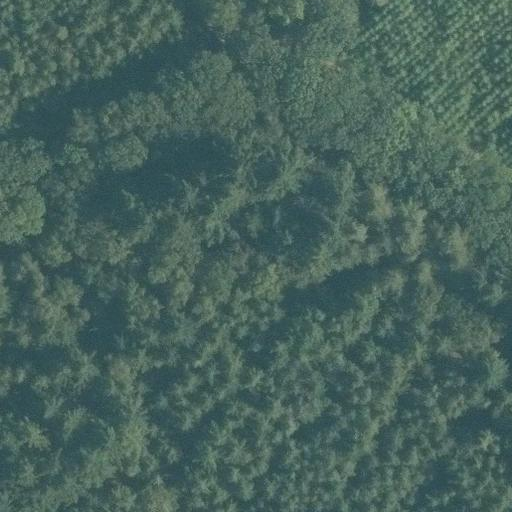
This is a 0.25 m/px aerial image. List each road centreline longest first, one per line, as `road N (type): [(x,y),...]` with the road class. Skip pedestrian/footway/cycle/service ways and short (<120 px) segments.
road 1 (track): [(511,181),(242,19)]
road 2 (track): [(242,19),(0,156)]
